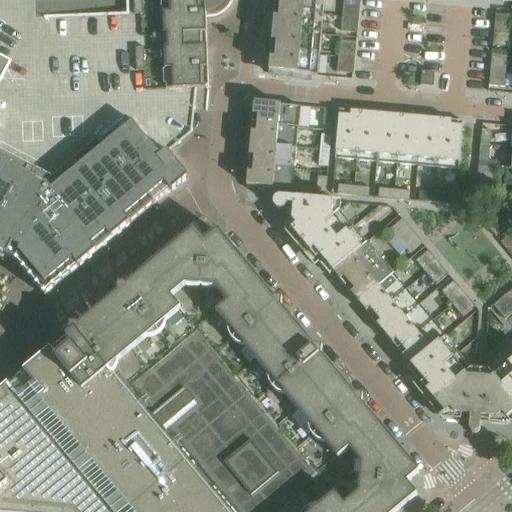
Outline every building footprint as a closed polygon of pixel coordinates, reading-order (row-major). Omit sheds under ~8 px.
[(201,112),(207,113),(209,93),(205,3),(205,0),(0,0),(0,260),(4,262),(6,258),(15,263),(45,298),(81,269),(130,228),(164,199),(170,194),(188,180),(169,157),(192,139),(195,111),(201,112)] [(324,0),(275,0),(275,12),(324,16),(324,0)] [(344,2),(343,10),(359,11),(360,4),(344,2)] [(343,10),(342,18),(359,19),(359,11),(343,10)] [(324,16),(275,12),(273,32),(322,36),(324,16)] [(496,16),(495,23),(511,25),(511,17),(496,16)] [(342,18),(342,25),(358,27),(359,19),(342,18)] [(495,23),(494,31),(511,33),(511,25),(495,23)] [(358,27),(342,25),(341,33),(357,35),(358,27)] [(494,31),(494,39),(510,41),(511,33),(494,31)] [(322,36),(273,32),(271,52),(320,56),(322,36)] [(510,41),(494,39),(493,47),(509,48),(510,41)] [(340,43),(339,51),(356,52),(356,44),(340,43)] [(339,51),(339,58),(355,60),(356,52),(339,51)] [(271,52),(269,73),(269,75),(272,76),(273,74),(318,78),(320,56),(271,52)] [(492,56),(491,64),(508,66),(508,58),(492,56)] [(339,58),(338,66),(354,68),(355,60),(339,58)] [(491,64),(490,72),(507,73),(508,66),(491,64)] [(354,68),(338,66),(337,74),(354,75),(354,68)] [(490,72),(490,80),(506,81),(507,73),(490,72)] [(422,76),(421,88),(434,89),(435,74),(422,73),(422,76)] [(506,81),(490,80),(489,87),(505,89),(506,81)] [(254,104),(253,125),(298,130),(300,108),(254,104)] [(333,111),(324,111),(323,126),(332,127),(333,111)] [(335,160),(356,162),(361,114),(340,112),(335,160)] [(361,114),(356,162),(377,164),(381,116),(361,114)] [(381,116),(377,164),(397,166),(402,118),(381,116)] [(402,118),(397,166),(417,168),(422,119),(402,118)] [(422,119),(417,168),(438,170),(442,121),(422,119)] [(442,121),(438,170),(459,172),(464,123),(442,121)] [(253,125),(251,146),(296,150),(298,130),(253,125)] [(481,145),(480,147),(490,148),(491,132),(482,131),(481,145)] [(322,137),(320,152),(330,153),(331,137),(322,137)] [(251,146),(249,166),(295,170),(296,150),(251,146)] [(480,147),(479,162),(488,163),(490,148),(480,147)] [(330,153),(320,152),(319,168),(328,168),(330,153)] [(295,170),(249,166),(247,187),(293,192),(295,170)] [(479,168),(478,175),(494,176),(495,169),(479,168)] [(317,194),(326,195),(327,179),(318,178),(317,194)] [(477,182),(477,188),(493,190),(493,183),(477,182)] [(338,196),(353,197),(354,188),(339,186),(338,196)] [(354,188),(353,197),(369,199),(370,189),(354,188)] [(493,190),(477,188),(476,195),(492,196),(493,190)] [(378,199),(394,201),(395,191),(379,190),(378,199)] [(395,191),(394,201),(409,202),(410,193),(395,191)] [(419,203),(435,205),(435,195),(420,194),(419,203)] [(435,195),(435,205),(450,206),(451,197),(435,195)] [(296,227),(304,221),(304,217),(303,217),(303,214),(307,214),(307,215),(310,216),(322,206),(335,207),(336,209),(339,206),(340,206),(341,204),(303,200),(303,201),(279,199),(277,199),(276,200),(275,200),(275,201),(274,202),(273,203),(273,204),(273,205),(273,206),(273,208),(274,209),(275,210),(276,211),(277,212),(278,212),(280,212),(281,212),(282,212),(283,211),(284,210),(285,209),(286,208),(286,207),(293,207),(292,222),(296,227)] [(291,231),(303,245),(340,213),(336,209),(335,207),(322,206),(310,216),(307,215),(307,214),(303,214),(303,217),(304,217),(304,221),(296,227),(291,231)] [(481,221),(486,226),(498,216),(494,211),(481,221)] [(340,213),(303,245),(316,260),(353,229),(340,213)] [(498,216),(486,226),(490,231),(502,221),(498,216)] [(390,232),(396,238),(408,228),(402,221),(390,232)] [(502,221),(490,231),(496,238),(508,228),(502,221)] [(408,228),(396,238),(400,243),(412,233),(408,228)] [(353,229),(316,260),(329,277),(333,274),(332,273),(368,244),(367,243),(365,244),(353,229)] [(40,360),(24,373),(139,511),(399,511),(417,497),(416,496),(411,490),(407,485),(412,481),(418,476),(419,475),(217,233),(210,239),(205,243),(201,238),(195,231),(171,251),(161,259),(156,264),(127,287),(124,290),(110,302),(105,306),(92,316),(87,321),(73,332),(70,335),(46,355),(40,360)] [(412,233),(400,243),(404,249),(417,238),(412,233)] [(511,234),(501,244),(506,251),(511,246),(511,234)] [(417,238),(404,249),(410,255),(422,245),(417,238)] [(332,273),(333,274),(345,289),(381,259),(368,244),(332,273)] [(416,263),(422,269),(434,259),(428,252),(416,263)] [(381,259),(345,289),(358,304),(394,275),(381,259)] [(434,259),(422,269),(426,275),(438,264),(434,259)] [(438,264),(426,275),(430,280),(442,269),(438,264)] [(442,269),(430,280),(435,286),(447,275),(442,269)] [(394,275),(358,304),(372,320),(407,291),(394,275)] [(441,293),(447,300),(460,290),(454,283),(441,293)] [(460,290),(447,300),(451,305),(464,295),(460,290)] [(407,291),(372,320),(385,336),(420,306),(407,291)] [(464,295),(451,305),(457,312),(469,302),(464,295)] [(511,305),(505,297),(499,302),(511,316),(511,315),(511,305)] [(469,302),(457,312),(463,319),(475,308),(469,302)] [(511,316),(499,302),(493,307),(505,321),(511,316)] [(420,306),(385,336),(398,351),(433,322),(420,306)] [(398,351),(411,367),(446,338),(433,322),(398,351)] [(411,367),(407,370),(421,386),(458,355),(445,340),(447,338),(446,338),(411,367)] [(458,355),(421,386),(434,402),(471,371),(458,355)] [(511,369),(504,359),(488,372),(511,401),(511,369)] [(464,400),(476,389),(477,378),(471,371),(434,402),(445,415),(462,417),(463,407),(464,407),(465,401),(464,401),(464,400)] [(490,403),(489,403),(489,409),(490,410),(489,420),(506,421),(511,416),(511,401),(488,372),(481,378),(480,390),(490,402),(490,403)] [(0,393),(0,511),(139,511),(24,373),(16,380),(9,386),(0,393)] [(478,434),(479,433),(479,432),(480,431),(481,419),(489,420),(490,410),(489,409),(489,403),(490,403),(490,402),(480,390),(481,378),(477,378),(476,389),(464,400),(464,401),(465,401),(464,407),(463,407),(462,417),(470,418),(469,430),(469,432),(470,433),(470,434),(471,435),(473,435),(475,436),(476,435),(477,435),(478,434)]
